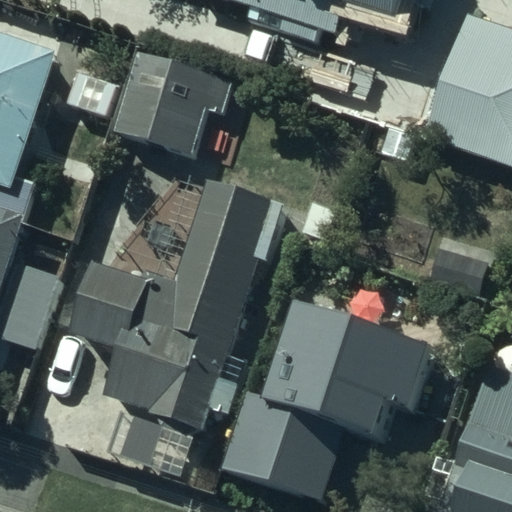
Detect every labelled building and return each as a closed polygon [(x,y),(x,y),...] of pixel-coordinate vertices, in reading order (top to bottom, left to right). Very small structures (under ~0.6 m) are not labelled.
[(225,0),(259,12),(256,19),(324,44),(328,33),(342,37),(352,9),(391,24),(399,0),(225,0)] [(511,43),(456,26),(418,151),(511,180),(511,43)] [(0,227),(14,232),(26,195),(9,190),(50,64),(0,47),(0,227)] [(227,91),(136,59),(107,141),(180,166),(196,120),(214,126),(227,91)] [(249,270),(260,273),(275,215),(218,202),(192,194),(165,291),(135,282),(133,289),(80,275),(57,348),(106,362),(92,411),(198,441),(231,327),(244,330),(250,307),(240,303),(249,270)] [(0,275),(14,232),(0,227),(0,275)] [(488,275),(431,260),(422,294),(479,309),(488,275)] [(429,361),(296,317),(268,402),(258,399),(232,478),(326,510),(347,448),(372,456),(385,416),(408,424),(429,361)] [(511,511),(511,385),(481,376),(438,509),(441,510),(440,511),(511,511)]
